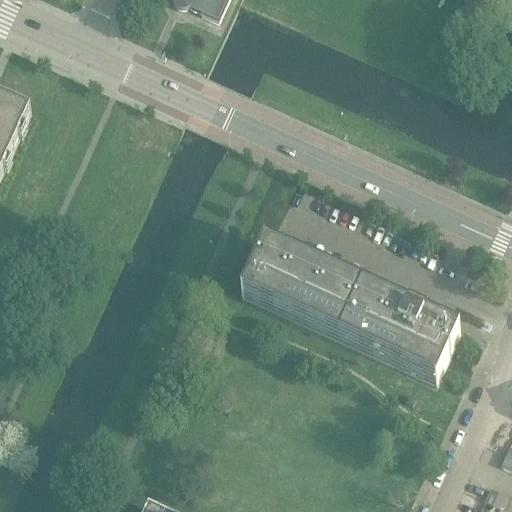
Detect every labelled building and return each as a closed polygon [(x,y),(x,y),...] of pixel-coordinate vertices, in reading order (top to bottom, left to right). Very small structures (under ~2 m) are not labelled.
[(175,0),(175,1),(174,2),(174,3),(174,4),(174,5),(174,6),(174,8),(174,9),(175,10),(176,11),(176,12),(178,13),(179,14),(182,14),(183,14),(184,14),(186,14),(188,13),(189,12),(201,17),(200,19),(219,28),(231,0),(175,0)] [(0,186),(19,145),(31,118),(0,104),(0,186)] [(459,340),(408,317),(265,251),(241,300),(437,389),(459,340)] [(412,409),(415,403),(409,399),(406,406),(412,409)] [(501,471),(511,476),(511,452),(510,451),(501,471)] [(495,511),(505,511),(510,502),(490,493),(484,507),(486,508),(483,511),(490,511),(491,510),(495,511)]
